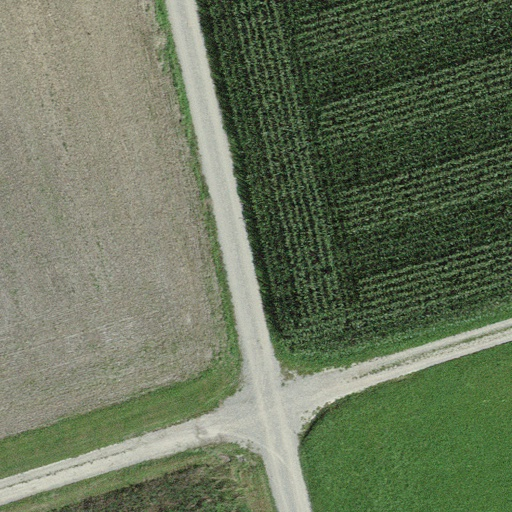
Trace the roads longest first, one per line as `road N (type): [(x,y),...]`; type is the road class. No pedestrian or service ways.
road 1 (track): [(301,511),(185,0)]
road 2 (track): [(0,490),(276,398)]
road 3 (track): [(511,320),(276,398)]
